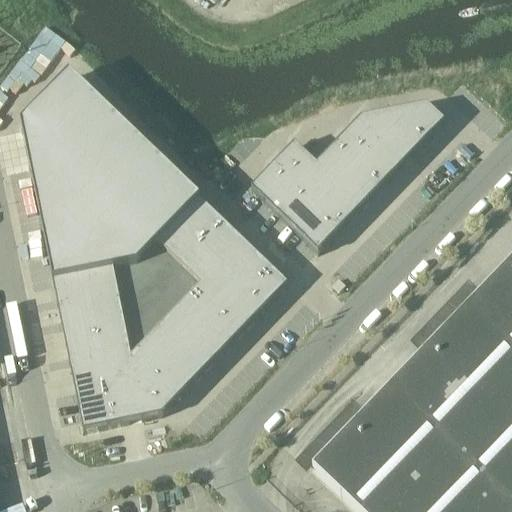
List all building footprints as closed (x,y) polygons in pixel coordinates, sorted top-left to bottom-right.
[(70,80),(22,130),(39,214),(54,289),(112,276),(139,271),(202,206),(157,163),(70,80)] [(294,151),(251,195),(318,259),(444,128),(427,111),(361,125),(316,171),(294,151)] [(139,271),(112,276),(118,306),(123,330),(140,313),(160,292),(181,270),(223,226),(202,206),(139,271)] [(223,226),(181,270),(203,291),(224,269),(245,247),(223,226)] [(245,247),(224,269),(267,311),(288,289),(245,247)] [(511,511),(511,265),(313,473),(353,511),(511,511)] [(224,269),(203,291),(246,332),(267,311),(224,269)] [(181,270),(160,292),(182,313),(225,354),(246,332),(203,291),(181,270)] [(112,276),(54,289),(60,318),(118,306),(112,276)] [(160,292),(140,313),(205,376),(225,354),(182,313),(160,292)] [(118,306),(60,318),(66,347),(120,336),(124,335),(123,330),(118,306)] [(140,313),(123,330),(124,335),(126,341),(130,365),(140,355),(147,362),(184,397),(205,376),(140,313)] [(120,336),(66,347),(72,377),(130,365),(126,341),(124,335),(120,336)] [(140,355),(130,365),(136,394),(142,424),(162,420),(184,397),(147,362),(140,355)] [(130,365),(72,377),(84,436),(142,424),(136,394),(130,365)]
